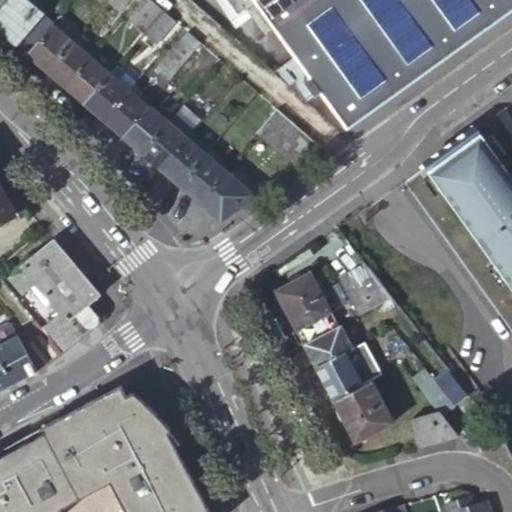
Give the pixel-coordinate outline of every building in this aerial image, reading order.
[(41,16),(23,0),(5,0),(0,6),(0,34),(3,37),(14,47),(18,42),(40,17),(41,16)] [(108,0),(108,1),(121,11),(130,0),(108,0)] [(134,23),(146,33),(166,11),(153,0),(134,23)] [(511,0),(252,0),(343,133),(511,13),(511,0)] [(166,11),(146,33),(158,44),(177,21),(166,11)] [(40,17),(18,42),(30,52),(52,27),(40,17)] [(70,43),(52,27),(30,52),(26,57),(40,69),(44,73),(70,43)] [(163,65),(175,74),(203,43),(190,33),(163,65)] [(89,60),(70,43),(44,73),(57,84),(63,89),(89,60)] [(89,60),(63,89),(72,98),(82,106),(108,76),(89,60)] [(108,76),(126,92),(134,84),(137,81),(118,65),(108,76)] [(108,76),(82,106),(93,116),(100,122),(126,92),(108,76)] [(134,84),(126,92),(136,101),(143,92),(134,84)] [(136,101),(126,92),(100,122),(113,134),(119,139),(145,109),(136,101)] [(164,125),(145,109),(119,139),(130,149),(137,155),(164,125)] [(295,165),(321,147),(278,109),(258,132),(295,165)] [(175,113),(171,117),(190,133),(193,129),(175,113)] [(171,117),(164,125),(182,142),(190,133),(171,117)] [(182,142),(164,125),(137,155),(150,166),(156,172),(182,142)] [(511,174),(498,155),(485,137),(477,127),(425,164),(430,173),(442,188),(494,262),(507,280),(511,286),(511,174)] [(492,132),(485,137),(498,155),(505,150),(492,132)] [(201,159),(182,142),(156,172),(166,180),(175,189),(201,159)] [(220,175),(201,159),(175,189),(188,200),(194,205),(220,175)] [(442,188),(430,173),(423,178),(434,194),(442,188)] [(215,223),(248,199),(220,175),(194,205),(207,216),(215,223)] [(0,187),(0,221),(14,213),(0,187)] [(77,269),(53,239),(7,276),(22,294),(31,287),(45,304),(51,299),(61,312),(41,327),(61,351),(95,323),(97,320),(97,319),(96,317),(96,316),(95,314),(85,303),(98,294),(77,269)] [(507,280),(494,262),(487,267),(500,285),(507,280)] [(390,297),(365,264),(341,277),(360,313),(390,297)] [(277,289),(304,342),(339,324),(311,271),(277,289)] [(41,327),(37,321),(18,336),(9,323),(5,322),(0,325),(0,363),(14,382),(37,370),(61,351),(41,327)] [(339,324),(304,342),(316,365),(353,346),(341,323),(339,324)] [(353,346),(316,365),(334,399),(372,379),(377,376),(360,342),(353,346)] [(0,389),(14,382),(0,363),(0,389)] [(434,377),(453,402),(465,393),(446,368),(434,377)] [(441,412),(453,402),(434,377),(421,386),(439,409),(441,412)] [(372,379),(334,399),(356,441),(394,421),(372,379)] [(210,511),(167,430),(170,429),(165,423),(133,391),(125,395),(120,385),(42,427),(45,432),(5,453),(0,450),(0,511),(210,511)] [(419,444),(458,433),(441,412),(439,409),(411,417),(419,444)] [(486,511),(483,500),(469,503),(467,495),(447,501),(449,511),(486,511)]
